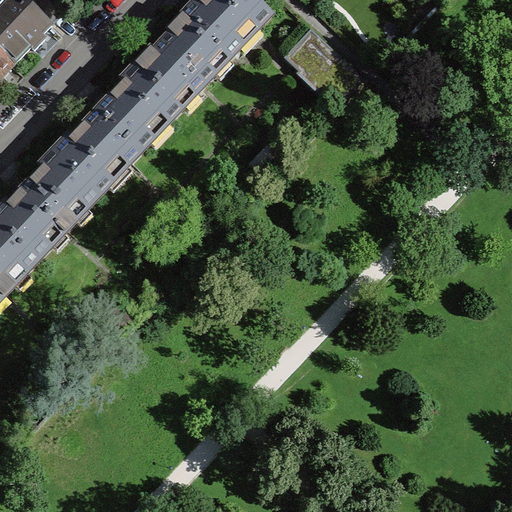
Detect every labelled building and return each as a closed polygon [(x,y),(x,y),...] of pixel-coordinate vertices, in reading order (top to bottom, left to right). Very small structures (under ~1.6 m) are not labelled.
[(0,301),(272,15),(255,0),(205,0),(201,4),(198,2),(168,33),(171,36),(164,44),(155,54),(152,51),(123,81),(126,84),(118,92),(71,141),(68,138),(54,153),(34,179),(9,206),(6,203),(0,209),(0,301)] [(0,0),(0,86),(2,85),(3,78),(13,67),(25,54),(31,48),(34,52),(45,40),(41,37),(51,27),(63,15),(47,0),(33,0),(28,5),(22,0),(0,0)] [(284,59),(299,73),(297,75),(336,112),(364,82),(310,31),(284,59)] [(119,251),(128,260),(146,241),(137,233),(119,251)] [(131,322),(108,300),(95,314),(118,336),(131,322)]
